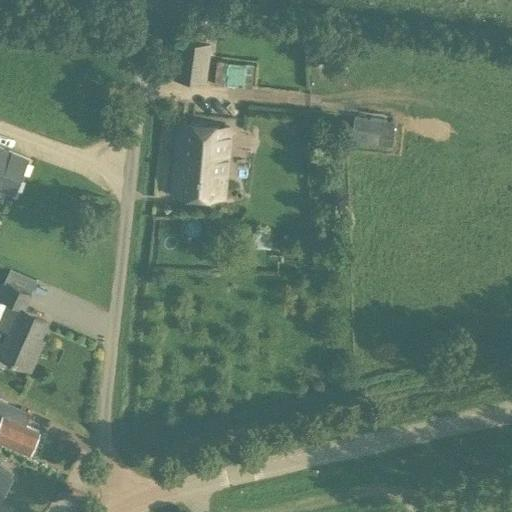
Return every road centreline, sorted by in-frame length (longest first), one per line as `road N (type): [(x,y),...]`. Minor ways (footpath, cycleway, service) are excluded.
road 1 (unclassified): [(120,511),(107,483),(101,416),(130,82)]
road 2 (residential): [(223,482),(511,417)]
